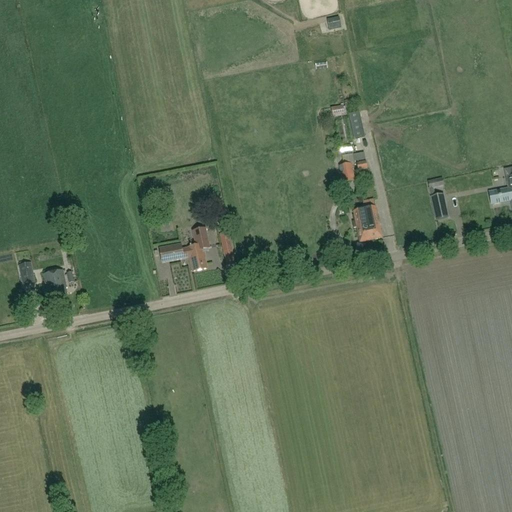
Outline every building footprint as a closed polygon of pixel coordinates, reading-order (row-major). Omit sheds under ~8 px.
[(339,19),(327,21),(329,30),(341,28),(339,19)] [(366,162),(357,163),(358,171),(367,169),(366,162)] [(354,181),(351,164),(339,166),(342,183),(354,181)] [(511,206),(511,177),(506,179),(509,189),(498,191),(499,197),(498,197),(499,198),(500,198),(501,204),(511,202),(511,206)] [(442,179),(428,182),(431,197),(435,196),(433,189),(444,187),(442,179)] [(431,198),(434,209),(446,207),(443,195),(431,198)] [(367,227),(370,242),(382,239),(376,209),(364,211),(364,213),(367,227)] [(364,213),(364,211),(354,213),(356,223),(353,224),(354,230),(357,229),(360,244),(370,242),(367,227),(364,213)] [(190,264),(192,273),(208,269),(203,250),(210,249),(206,229),(193,232),(196,247),(191,248),(191,246),(190,246),(190,248),(187,248),(188,249),(182,250),(181,245),(159,249),(162,264),(184,260),(184,259),(190,258),(191,263),(190,264)] [(224,253),(227,264),(234,263),(232,251),(231,251),(227,252),(224,253)] [(19,266),(23,285),(35,283),(31,263),(19,266)] [(62,270),(43,274),(46,287),(48,286),(50,292),(48,293),(50,302),(68,298),(65,287),(62,270)]
